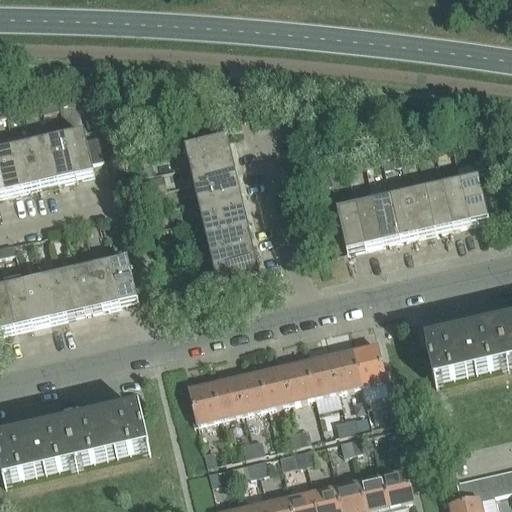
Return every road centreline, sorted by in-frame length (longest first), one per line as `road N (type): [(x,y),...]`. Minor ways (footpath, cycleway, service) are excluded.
road 1 (primary): [(0,20),(343,41),(511,64)]
road 2 (residential): [(302,319),(0,389)]
road 3 (residential): [(511,270),(302,319)]
road 4 (residential): [(302,319),(264,144)]
road 5 (residential): [(0,237),(136,205)]
